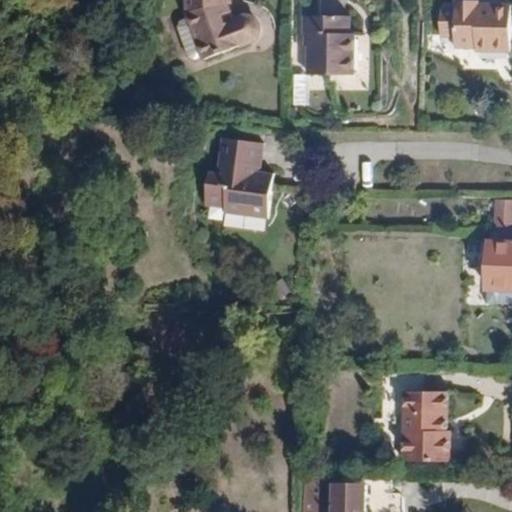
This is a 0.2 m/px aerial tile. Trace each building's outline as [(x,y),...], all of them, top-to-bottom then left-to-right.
[(266,20),(261,16),(256,15),(251,16),(235,22),(227,7),(227,0),(184,0),(184,17),(208,61),(261,40),(265,38),(268,34),(268,24),(266,20)] [(488,0),(454,0),(454,41),(476,41),(476,46),(510,47),(511,0),(488,0)] [(309,37),(308,74),(353,75),(354,36),(345,36),(346,19),(304,18),(303,37),(309,37)] [(225,207),(224,212),(267,218),(274,172),(254,169),(258,142),(223,137),(218,169),(209,168),(203,204),(225,207)] [(511,198),(493,198),(493,231),(511,231),(511,198)] [(489,231),(488,292),(511,292),(511,231),(493,231),(489,231)] [(407,396),(405,464),(452,465),(453,431),(448,431),(449,394),(429,393),(430,374),(397,373),(396,396),(407,396)] [(326,490),(325,511),(369,511),(370,477),(337,477),(337,490),(326,490)]
